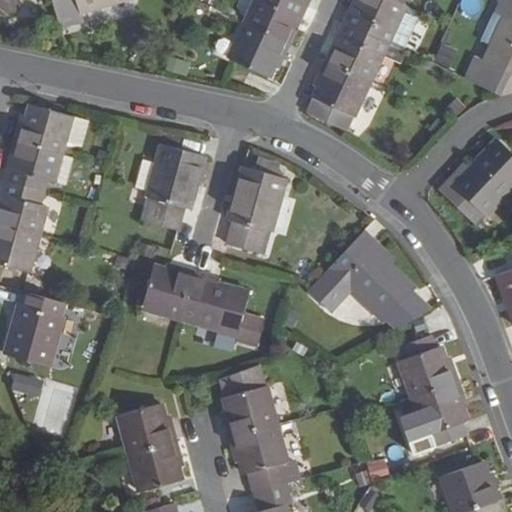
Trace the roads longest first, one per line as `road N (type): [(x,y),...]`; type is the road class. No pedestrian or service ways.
road 1 (residential): [(9,64),(240,112)]
road 2 (residential): [(404,202),(478,308),(511,393)]
road 3 (residential): [(275,123),(404,202)]
road 4 (residential): [(200,254),(240,112)]
road 5 (residential): [(511,106),(463,133),(404,202)]
road 6 (residential): [(332,0),(275,123)]
